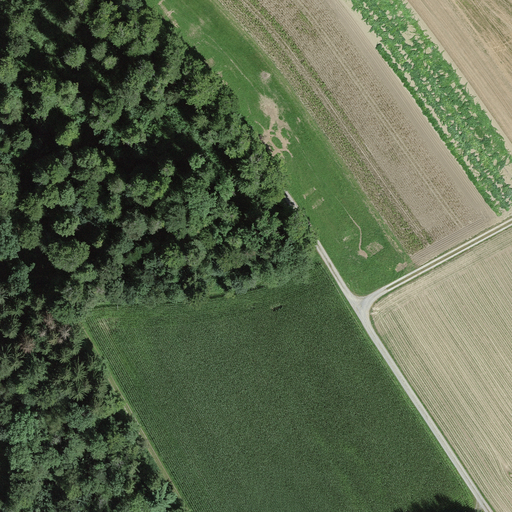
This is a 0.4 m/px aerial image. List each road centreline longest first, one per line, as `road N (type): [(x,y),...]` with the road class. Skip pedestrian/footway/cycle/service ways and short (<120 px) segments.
road 1 (track): [(511,221),(352,306),(489,511)]
road 2 (track): [(352,306),(206,74),(127,0)]
road 3 (track): [(0,242),(27,248),(50,271),(189,511)]
